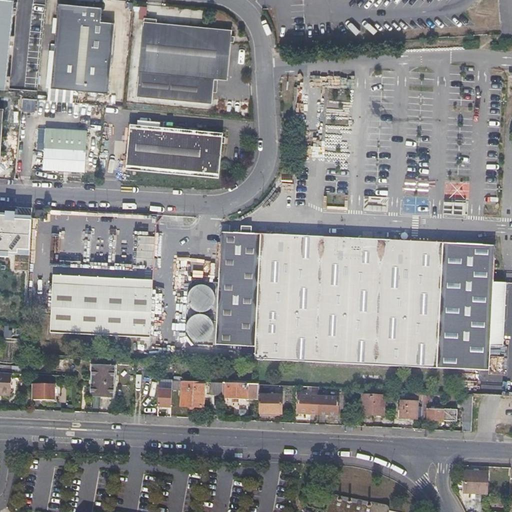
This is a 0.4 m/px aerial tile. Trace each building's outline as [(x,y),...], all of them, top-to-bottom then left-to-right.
[(0,0),(0,75),(6,76),(13,2),(0,0)] [(55,42),(51,84),(108,89),(114,19),(101,18),(103,4),(59,1),(55,42)] [(143,22),(136,96),(210,103),(212,78),(225,79),(230,30),(143,22)] [(325,79),(295,79),(295,114),(300,114),(300,100),(307,100),(307,104),(319,104),(319,88),(325,88),(325,79)] [(24,101),(23,112),(35,113),(36,102),(24,101)] [(47,120),(43,167),(86,171),(90,125),(47,120)] [(150,126),(146,171),(193,174),(226,178),(230,133),(184,129),(150,126)] [(466,183),(451,182),(450,199),(465,199),(466,183)] [(321,240),(220,235),(215,348),(253,349),(252,362),(486,373),(492,250),(381,245),(381,230),(322,228),(321,240)] [(192,247),(205,235),(201,230),(187,242),(192,247)] [(138,233),(137,256),(152,257),(153,234),(138,233)] [(0,312),(11,314),(15,245),(0,244),(0,312)] [(181,252),(181,272),(194,272),(194,266),(201,266),(201,253),(181,252)] [(46,283),(43,331),(148,337),(150,289),(46,283)] [(4,326),(4,338),(14,338),(14,326),(4,326)] [(92,367),(91,396),(112,397),(114,368),(92,367)] [(11,373),(0,372),(0,392),(10,393),(11,373)] [(204,381),(184,380),(171,380),(171,389),(177,390),(177,385),(182,385),(181,405),(203,406),(204,381)] [(153,387),(159,387),(159,382),(145,381),(144,402),(153,402),(153,387)] [(209,394),(223,395),(223,382),(210,381),(209,394)] [(226,397),(257,399),(258,384),(227,382),(226,395),(226,397)] [(31,384),(30,398),(54,399),(54,385),(31,384)] [(159,389),(158,405),(170,406),(171,390),(159,389)] [(422,392),(411,391),(410,398),(421,399),(422,392)] [(472,410),(473,393),(464,393),(463,410),(472,410)] [(280,395),(259,395),(259,413),(280,413),(280,395)] [(297,413),(317,414),(318,396),(298,395),(297,413)] [(362,395),(361,413),(382,414),(383,396),(362,395)] [(318,396),(317,414),(337,415),(338,397),(318,396)] [(401,402),(400,417),(416,418),(417,403),(401,402)] [(442,410),(425,409),(424,419),(456,421),(457,409),(443,409),(442,410)] [(466,472),(465,492),(487,494),(487,473),(466,472)] [(316,508),(316,509),(315,511),(389,511),(390,510),(389,508),(389,507),(386,505),(346,496),(337,495),(334,495),(331,496),(330,498),(327,510),(316,508)]
